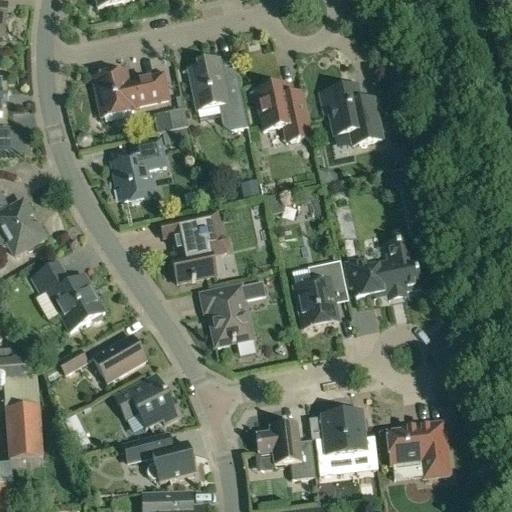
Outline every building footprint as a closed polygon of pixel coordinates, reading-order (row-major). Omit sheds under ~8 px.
[(94,0),(97,11),(133,3),(132,0),(94,0)] [(247,132),(235,76),(222,79),(219,63),(197,68),(198,72),(188,74),(196,115),(218,111),(223,130),(231,135),(247,132)] [(168,102),(162,78),(127,86),(125,75),(93,82),(101,121),(133,114),(132,110),(168,102)] [(285,147),(290,145),(311,141),(301,94),(287,97),(285,88),(255,95),(263,135),(282,131),(285,147)] [(373,99),(359,102),(356,89),(343,92),(340,95),(320,99),(324,118),(328,117),(333,140),(349,137),(351,150),(382,143),(373,99)] [(184,112),(169,115),(172,133),(187,130),(184,112)] [(186,145),(184,133),(161,137),(163,149),(186,145)] [(138,205),(139,203),(152,200),(146,174),(165,170),(159,143),(130,149),(132,163),(112,167),(114,181),(116,190),(120,189),(124,206),(130,205),(131,207),(138,205)] [(414,172),(392,176),(394,191),(417,187),(415,176),(414,172)] [(44,243),(23,206),(10,213),(1,197),(0,197),(0,250),(2,251),(6,252),(9,251),(14,260),(25,254),(28,256),(32,253),(34,248),(44,243)] [(281,198),(267,201),(271,218),(284,216),(281,198)] [(177,287),(215,279),(211,259),(225,256),(228,251),(227,243),(222,240),(217,215),(160,227),(163,242),(171,241),(175,257),(171,258),(177,287)] [(421,243),(412,245),(414,258),(424,256),(421,243)] [(366,265),(358,267),(345,269),(349,291),(368,287),(371,302),(386,299),(387,305),(407,301),(406,295),(420,292),(413,260),(409,244),(385,249),(388,266),(367,270),(366,265)] [(316,270),(319,286),(294,291),(303,333),(338,325),(332,296),(345,293),(340,265),(316,270)] [(46,294),(70,336),(104,316),(84,279),(70,287),(58,266),(32,281),(40,297),(46,294)] [(241,290),(201,298),(205,316),(208,316),(215,349),(252,342),(244,305),(265,300),(262,286),(241,290)] [(106,386),(145,365),(131,340),(93,362),(106,386)] [(86,367),(79,354),(58,366),(65,378),(86,367)] [(25,362),(0,363),(0,382),(5,382),(7,412),(39,410),(37,379),(27,381),(25,362)] [(114,400),(126,423),(138,418),(145,432),(162,423),(164,428),(181,419),(172,402),(168,405),(155,380),(114,400)] [(0,511),(13,511),(12,485),(44,482),(39,410),(7,412),(10,468),(0,469),(0,511)] [(361,414),(319,419),(324,460),(366,456),(363,436),(367,435),(365,423),(362,423),(361,414)] [(75,418),(63,424),(69,435),(80,429),(75,418)] [(448,478),(442,426),(404,431),(405,435),(387,437),(388,444),(386,446),(387,454),(390,457),(391,467),(421,464),(422,471),(423,481),(448,478)] [(255,438),(257,458),(272,456),(274,470),(289,468),(291,484),(315,481),(311,444),(298,446),(296,427),(269,430),(270,436),(255,438)] [(122,448),(126,464),(145,464),(152,462),(153,466),(150,468),(147,471),(146,476),(147,480),(150,483),(154,485),(158,485),(158,486),(195,477),(187,448),(172,451),(168,437),(122,448)] [(190,497),(142,498),(142,511),(200,511),(191,511),(190,497)]
